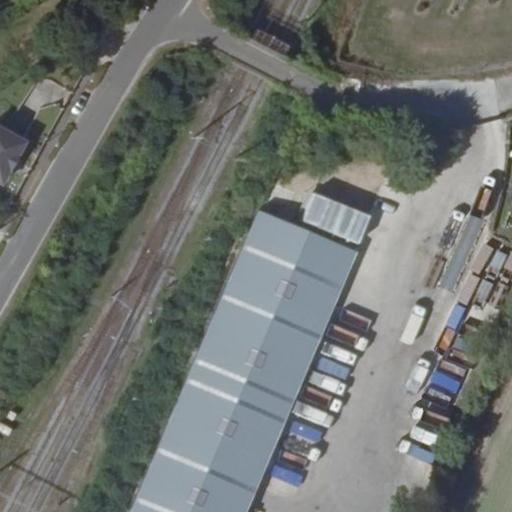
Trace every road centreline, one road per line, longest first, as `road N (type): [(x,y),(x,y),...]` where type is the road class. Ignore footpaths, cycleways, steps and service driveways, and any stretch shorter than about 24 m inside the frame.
road 1 (track): [(342,511),(480,189),(478,97)]
road 2 (track): [(154,16),(355,100),(448,103),(511,88)]
road 3 (tertiary): [(164,0),(0,281)]
